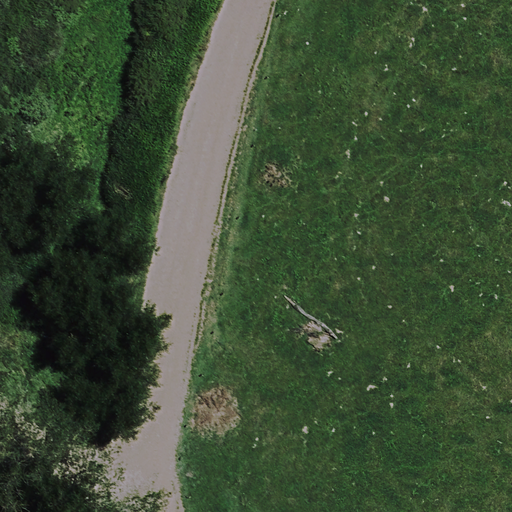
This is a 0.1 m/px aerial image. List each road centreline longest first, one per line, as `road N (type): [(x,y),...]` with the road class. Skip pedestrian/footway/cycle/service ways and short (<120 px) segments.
road 1 (track): [(241,0),(209,74),(171,219),(124,511)]
road 2 (track): [(0,446),(111,511)]
